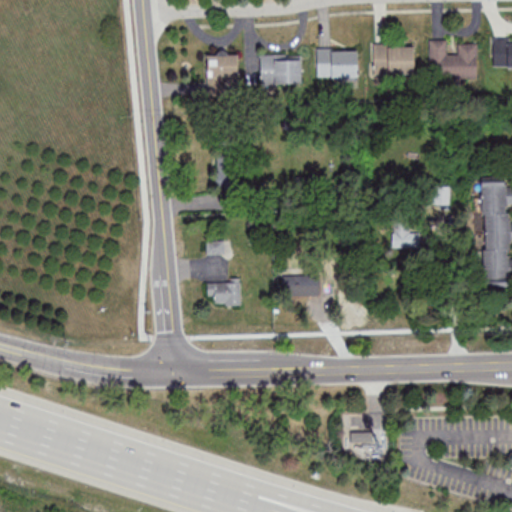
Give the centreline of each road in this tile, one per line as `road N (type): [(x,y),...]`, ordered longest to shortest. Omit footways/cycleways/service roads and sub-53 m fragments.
road 1 (residential): [(179,377),(142,0)]
road 2 (tertiary): [(179,377),(511,369)]
road 3 (motorway): [(254,502),(0,419)]
